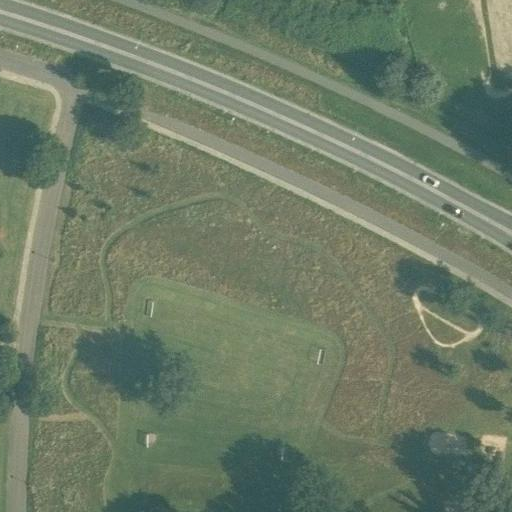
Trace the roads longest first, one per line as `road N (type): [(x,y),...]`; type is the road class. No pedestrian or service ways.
road 1 (primary): [(511,234),(230,95),(0,12)]
road 2 (residential): [(0,58),(54,75),(71,105),(20,382)]
road 3 (residential): [(16,511),(20,382)]
